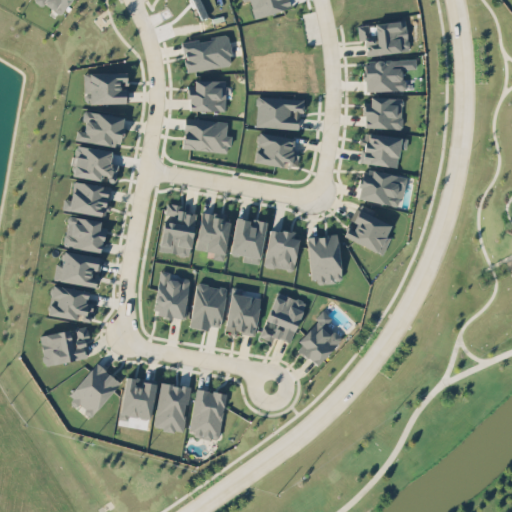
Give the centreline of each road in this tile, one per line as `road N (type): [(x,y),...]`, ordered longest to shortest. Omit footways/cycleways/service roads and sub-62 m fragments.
road 1 (tertiary): [(191,511),(310,426),(365,369),(406,309),(436,241),(461,144),(454,0)]
road 2 (residential): [(132,0),(156,63),(157,94),(128,270),(129,343)]
road 3 (residential): [(321,0),(332,112),(319,198)]
road 4 (residential): [(319,198),(145,168)]
road 5 (residential): [(129,343),(235,364),(270,384)]
